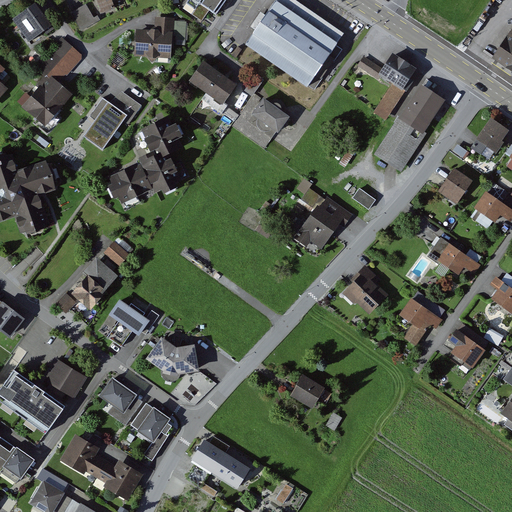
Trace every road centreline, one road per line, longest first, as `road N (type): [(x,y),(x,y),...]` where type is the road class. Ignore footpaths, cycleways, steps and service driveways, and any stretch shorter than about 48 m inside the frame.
road 1 (residential): [(196,421),(406,197),(487,85)]
road 2 (residential): [(0,276),(196,421)]
road 3 (residential): [(440,341),(511,239)]
